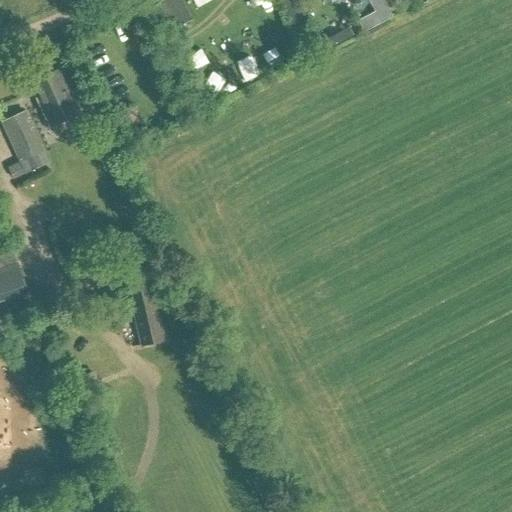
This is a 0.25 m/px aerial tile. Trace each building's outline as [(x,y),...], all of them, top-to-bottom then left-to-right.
[(180,0),(156,0),(165,19),(185,10),(180,0)] [(304,16),(295,0),(282,0),(281,1),(277,3),(293,32),(308,24),(304,16)] [(30,83),(50,127),(81,113),(61,69),(30,83)] [(2,123),(25,173),(48,163),(25,112),(2,123)] [(0,301),(26,292),(17,267),(0,272),(0,301)] [(131,292),(142,345),(162,340),(151,288),(131,292)] [(102,400),(92,373),(75,379),(84,406),(102,400)] [(257,489),(268,511),(276,511),(281,510),(268,484),(257,489)]
